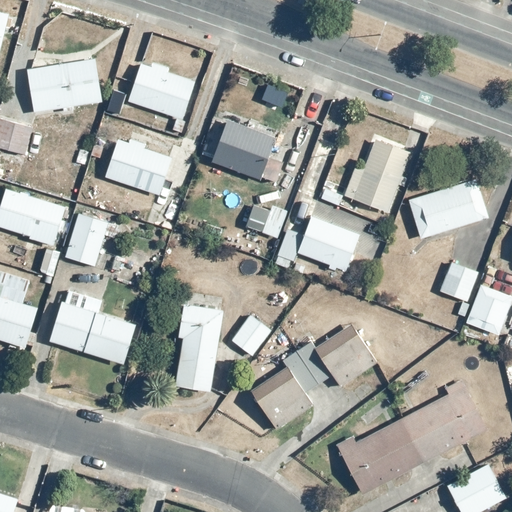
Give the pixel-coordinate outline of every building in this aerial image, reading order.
[(0,48),(8,16),(0,13),(0,48)] [(101,104),(96,60),(27,69),(33,112),(101,104)] [(151,60),(149,67),(141,64),(128,101),(182,120),(195,83),(170,74),(172,67),(151,60)] [(283,134),(230,114),(212,163),(276,185),(285,162),(274,159),(283,134)] [(31,126),(0,118),(0,148),(24,154),(31,126)] [(425,139),(409,133),(403,147),(373,136),(361,168),(355,166),(347,187),(328,180),(321,199),(349,209),(353,199),(387,212),(408,158),(416,161),(425,139)] [(128,137),(126,140),(118,138),(105,176),(159,195),(172,157),(149,149),(151,145),(128,137)] [(487,218),(476,180),(408,200),(420,238),(487,218)] [(65,207),(5,188),(0,204),(0,227),(53,244),(65,207)] [(271,203),(265,220),(249,214),(245,225),(270,235),(277,237),(288,210),(271,203)] [(359,235),(310,216),(294,210),(274,264),(289,270),(296,252),(345,271),(359,235)] [(108,221),(78,212),(64,257),(94,266),(108,221)] [(159,234),(135,227),(127,254),(152,260),(159,234)] [(62,250),(46,246),(39,272),(54,277),(62,250)] [(477,271),(450,261),(440,292),(466,301),(477,271)] [(511,297),(481,286),(466,323),(498,335),(511,297)] [(0,294),(0,336),(28,345),(40,306),(0,294)] [(64,300),(52,339),(127,361),(139,323),(64,300)] [(213,389),(226,308),(186,302),(181,335),(186,336),(178,384),(213,389)] [(270,330),(249,316),(231,341),(251,356),(270,330)] [(308,338),(278,356),(285,366),(248,388),(274,430),(313,406),(305,394),(333,377),(339,387),(377,364),(351,322),(312,345),(308,338)] [(426,461),(490,428),(464,379),(448,387),(451,393),(403,418),(426,461)] [(365,492),(426,461),(403,418),(358,441),(355,436),(340,444),(365,492)] [(478,511),(511,494),(511,478),(500,457),(447,485),(461,511),(478,511)] [(0,511),(16,511),(20,503),(21,500),(0,492),(0,511)]
